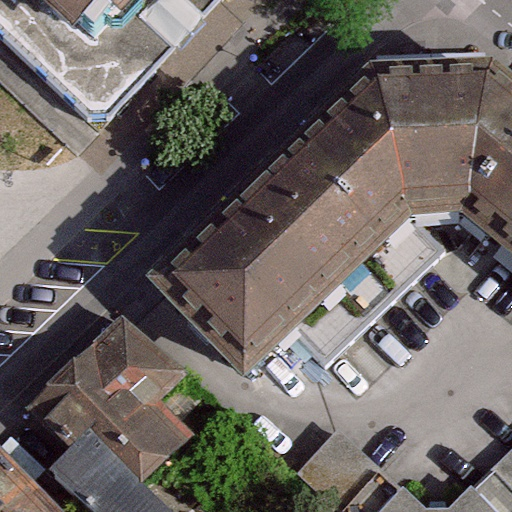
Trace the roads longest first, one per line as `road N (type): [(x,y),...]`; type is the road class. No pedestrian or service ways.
road 1 (residential): [(392,0),(0,387)]
road 2 (unknown): [(126,267),(209,343),(293,389),(511,365)]
